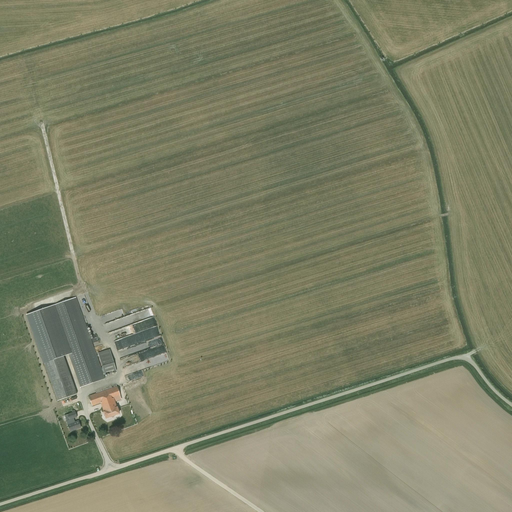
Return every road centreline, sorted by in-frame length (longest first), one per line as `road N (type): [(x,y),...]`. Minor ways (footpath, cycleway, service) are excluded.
road 1 (unclassified): [(511,409),(463,362),(177,455)]
road 2 (unclassified): [(4,511),(177,455)]
